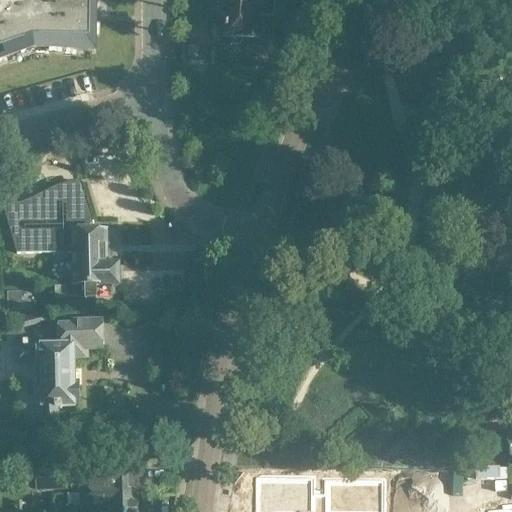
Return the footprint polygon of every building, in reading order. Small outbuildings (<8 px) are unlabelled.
[(0,0),(0,63),(31,54),(93,55),(91,0),(0,0)] [(217,0),(217,19),(223,19),(222,42),(259,44),(260,21),(270,21),(271,0),(217,0)] [(106,266),(105,231),(105,230),(86,231),(86,223),(93,223),(82,184),(58,190),(33,202),(4,210),(16,255),(72,254),(73,287),(73,299),(85,299),(85,300),(112,300),(111,286),(118,286),(118,266),(106,266)] [(18,322),(20,329),(30,327),(28,319),(18,322)] [(72,325),(57,325),(58,346),(36,346),(36,385),(40,385),(41,407),(40,407),(40,425),(44,425),(44,428),(55,428),(55,425),(59,424),(58,410),(61,410),(61,408),(75,408),(75,406),(79,406),(79,384),(75,384),(74,359),(88,359),(88,351),(103,351),(102,321),(72,321),(72,325)] [(34,494),(68,491),(66,469),(33,471),(34,494)] [(81,474),(81,496),(136,495),(135,470),(108,470),(108,473),(81,474)] [(451,511),(452,482),(262,483),(260,511),(451,511)] [(136,511),(136,495),(81,496),(82,508),(66,509),(66,511),(136,511)]
